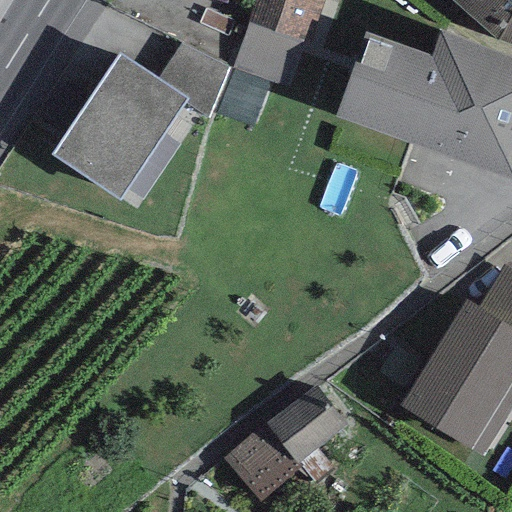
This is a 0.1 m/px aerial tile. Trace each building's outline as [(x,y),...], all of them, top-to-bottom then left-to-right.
[(318,0),(251,0),(247,12),(249,13),(302,31),(308,33),(318,0)] [(511,0),(451,0),(511,21),(511,0)] [(285,80),(302,31),(249,13),(233,62),(285,80)] [(511,36),(440,13),(431,38),(366,17),(358,40),(355,39),(335,100),(511,158),(511,36)] [(186,87),(118,42),(51,143),(119,188),(186,87)] [(511,331),(511,270),(503,265),(477,310),(511,331)] [(434,357),(511,403),(511,331),(477,310),(466,304),(434,357)] [(511,404),(511,403),(434,357),(402,409),(480,457),(511,404)] [(324,399),(311,381),(266,414),(296,453),(298,452),(347,415),(332,394),(324,399)] [(223,451),(259,493),(302,457),(298,452),(296,453),(266,414),(223,451)]
